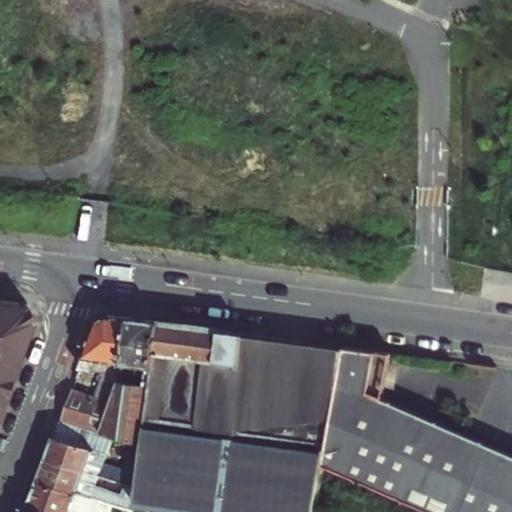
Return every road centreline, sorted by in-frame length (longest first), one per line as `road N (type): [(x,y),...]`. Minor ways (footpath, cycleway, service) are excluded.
road 1 (residential): [(78,273),(511,333)]
road 2 (residential): [(0,495),(78,273)]
